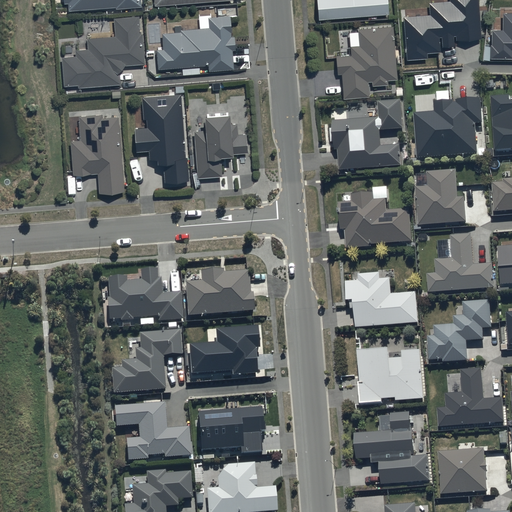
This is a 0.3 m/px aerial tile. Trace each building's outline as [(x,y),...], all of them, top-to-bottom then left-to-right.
[(70,11),(116,7),(116,10),(141,8),(140,0),(64,0),(64,3),(69,3),(70,11)] [(316,0),(319,21),(389,16),(387,0),(316,0)] [(478,0),(428,0),(429,11),(403,13),(406,57),(427,55),(427,50),(440,49),(439,35),(442,35),(442,44),(454,43),(453,33),(456,33),(457,37),(481,35),(478,0)] [(511,11),(503,11),(503,27),(492,27),(491,42),(490,42),(490,55),(511,55),(511,11)] [(79,85),(79,88),(122,85),(121,72),(126,66),(146,64),(143,34),(140,34),(139,16),(114,18),(116,37),(88,39),(89,50),(76,51),(77,56),(63,57),(65,86),(79,85)] [(209,28),(182,31),(181,27),(175,27),(175,33),(162,34),(163,49),(156,50),(158,71),(182,68),(183,76),(200,74),(200,67),(208,66),(208,72),(234,70),(233,51),(235,50),(234,36),(232,37),(230,16),(208,18),(209,28)] [(393,26),(358,29),(359,46),(350,47),(350,56),(337,57),(338,74),(342,74),(343,98),(369,97),(368,82),(372,82),(373,87),(388,86),(388,81),(397,80),(393,26)] [(163,164),(164,182),(188,181),(188,158),(186,158),(181,94),(142,97),(144,120),(146,120),(146,128),(135,129),(136,151),(149,150),(150,159),(154,159),(154,160),(157,160),(157,164),(163,164)] [(511,96),(491,97),(495,151),(511,150),(511,101),(511,102),(511,96)] [(454,101),(434,102),(435,112),(414,113),(418,159),(478,155),(476,124),(483,124),(481,98),(456,100),(456,103),(454,103),(454,101)] [(338,152),(340,173),(402,169),(401,148),(382,149),(381,134),(403,133),(401,103),(379,104),(380,120),(333,125),(336,152),(338,152)] [(201,111),(202,130),(194,131),(197,178),(223,177),(222,163),(237,162),(237,156),(247,155),(247,135),(234,136),(232,109),(201,111)] [(98,174),(99,192),(123,191),(119,118),(103,119),(102,115),(79,116),(81,141),(71,141),(73,176),(98,174)] [(456,170),(427,173),(428,186),(415,187),(419,226),(467,222),(465,198),(458,198),(456,170)] [(511,179),(504,180),(504,184),(494,185),(495,212),(511,210),(511,179)] [(346,233),(346,251),(372,250),(372,248),(412,245),(410,213),(388,215),(387,203),(374,204),(374,197),(353,198),(353,204),(339,205),(341,234),(346,233)] [(472,234),(451,236),(453,259),(436,260),(437,274),(427,275),(429,294),(495,289),(493,264),(474,265),(472,234)] [(511,246),(498,248),(501,285),(511,284),(511,246)] [(108,282),(110,323),(159,320),(159,324),(182,322),(181,296),(161,297),(160,282),(157,282),(157,273),(141,274),(141,283),(126,284),(126,281),(108,282)] [(186,285),(187,319),(255,315),(254,296),(251,296),(249,275),(224,276),(223,273),(200,274),(201,284),(186,285)] [(354,306),(356,331),(419,327),(417,297),(392,298),(391,282),(380,282),(380,277),(359,278),(359,284),(346,285),(348,307),(354,306)] [(428,337),(430,361),(444,360),(444,363),(469,361),(467,342),(485,341),(484,329),(493,328),(490,300),(463,303),(464,316),(454,317),(455,325),(434,327),(435,336),(428,337)] [(190,348),(191,376),(232,374),(233,380),(257,377),(255,353),(260,352),(258,330),(215,334),(216,346),(190,348)] [(112,395),(165,391),(164,360),(182,360),(180,334),(140,336),(141,352),(136,352),(136,363),(121,364),(121,371),(111,371),(112,395)] [(396,405),(425,403),(421,355),(404,356),(404,361),(391,362),(390,352),(404,351),(403,336),(367,338),(369,355),(359,355),(361,409),(383,409),(383,404),(396,403),(396,405)] [(446,408),(437,409),(439,428),(505,423),(503,398),(485,400),(482,370),(461,371),(463,393),(445,394),(446,408)] [(114,410),(115,430),(137,429),(138,440),(126,440),(128,464),(147,462),(147,459),(165,458),(166,460),(191,459),(189,430),(166,432),(164,407),(114,410)] [(199,417),(201,454),(240,452),(240,456),(261,455),(260,436),(265,436),(264,414),(199,417)] [(381,468),(382,487),(430,485),(429,459),(416,460),(414,432),(412,433),(411,416),(391,418),(392,434),(354,437),(356,462),(371,461),(372,468),(381,468)] [(485,450),(439,453),(442,496),(488,493),(485,450)] [(206,492),(206,511),(276,511),(275,491),(256,492),(255,467),(228,469),(219,481),(219,491),(206,492)] [(168,511),(179,511),(178,504),(191,503),(189,476),(166,478),(166,475),(147,476),(148,488),(131,489),(133,508),(124,509),(124,511),(168,511)]
